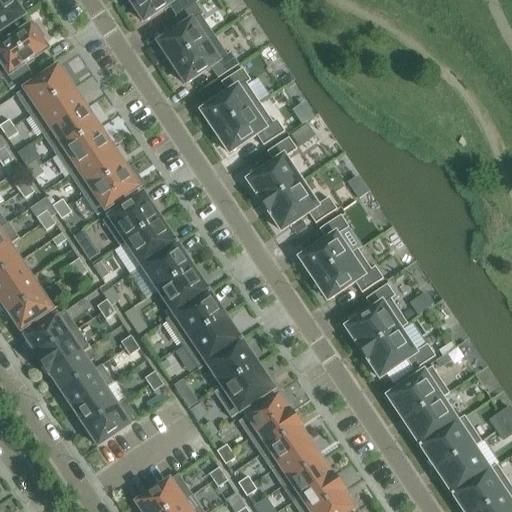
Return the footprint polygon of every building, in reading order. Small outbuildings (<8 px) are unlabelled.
[(16,6),(12,0),(0,0),(0,34),(25,18),(18,8),(19,8),(17,5),(16,6)] [(130,3),(129,4),(130,7),(131,6),(137,17),(139,19),(140,18),(144,25),(169,8),(177,19),(196,6),(198,5),(194,0),(136,0),(131,4),(130,3)] [(158,45),(172,65),(172,66),(215,38),(202,18),(204,17),(196,6),(177,19),(175,20),(182,30),(158,45)] [(7,45),(0,49),(0,79),(2,82),(3,82),(11,93),(33,78),(26,67),(35,61),(34,61),(47,52),(41,42),(44,40),(36,27),(32,30),(32,29),(19,37),(17,33),(5,42),(7,45)] [(172,65),(170,66),(172,69),(179,79),(181,82),(182,81),(186,87),(211,70),(218,81),(239,67),(231,55),(228,57),(215,38),(172,66),(172,65)] [(59,69),(17,97),(30,118),(73,90),(59,69)] [(228,95),(202,113),(216,134),(214,135),(215,136),(260,106),(247,86),(251,83),(243,72),(222,86),(228,95)] [(73,90),(30,118),(44,138),(86,110),(73,90)] [(260,106),(215,136),(225,151),(226,150),(230,156),(257,138),(264,149),(285,135),(277,123),(273,126),(260,106)] [(86,110),(44,138),(57,158),(99,130),(86,110)] [(10,122),(0,129),(4,135),(14,129),(10,122)] [(19,135),(14,129),(4,135),(9,142),(19,135)] [(99,130),(57,158),(70,178),(113,150),(115,149),(106,137),(105,138),(99,130)] [(275,165),(249,183),(259,200),(265,209),(302,185),(285,161),(297,153),(289,141),(268,155),(275,165)] [(5,150),(0,153),(0,162),(9,156),(5,150)] [(113,150),(70,178),(84,198),(126,170),(113,150)] [(9,156),(0,162),(0,163),(4,170),(14,163),(9,156)] [(41,169),(36,162),(27,169),(31,175),(41,169)] [(45,175),(41,169),(31,175),(35,182),(45,175)] [(126,170),(84,198),(98,219),(140,190),(126,170)] [(26,182),(16,188),(21,195),(30,188),(26,182)] [(302,185),(265,209),(270,218),(271,217),(282,234),(309,216),(316,227),(337,212),(329,201),(317,208),(302,185)] [(30,188),(21,195),(25,202),(35,195),(30,188)] [(144,196),(103,224),(120,249),(161,222),(153,209),(151,206),(144,196)] [(68,209),(63,202),(53,209),(58,215),(68,209)] [(72,215),(68,209),(58,215),(62,222),(72,215)] [(47,214),(37,220),(42,227),(52,220),(47,214)] [(327,243),(300,261),(314,281),(312,282),(313,283),(358,253),(362,250),(349,230),(341,218),(320,233),(327,243)] [(52,220),(42,227),(46,234),(56,227),(52,220)] [(120,249),(120,250),(126,246),(142,269),(179,245),(178,243),(176,245),(171,237),(171,236),(169,233),(169,234),(161,222),(120,249)] [(8,227),(0,231),(0,254),(10,248),(20,242),(9,226),(8,227)] [(84,232),(74,239),(80,249),(90,242),(84,232)] [(63,236),(53,243),(57,250),(67,243),(63,236)] [(179,245),(142,269),(158,293),(193,270),(185,258),(186,257),(184,255),(183,255),(178,247),(180,246),(179,245)] [(0,277),(21,264),(10,248),(0,254),(0,277)] [(358,253),(313,283),(323,298),(324,297),(328,303),(355,285),(362,296),(383,282),(376,270),(371,273),(358,253)] [(79,262),(69,268),(74,275),(84,268),(79,262)] [(0,300),(31,280),(21,264),(0,277),(0,300)] [(84,268),(74,275),(78,281),(88,275),(84,268)] [(193,270),(158,293),(174,317),(166,323),(211,293),(210,292),(209,293),(203,285),(204,285),(202,282),(201,282),(193,270)] [(31,280),(0,300),(0,301),(10,317),(42,296),(41,295),(31,280)] [(374,313),(347,330),(358,347),(357,347),(359,350),(360,350),(364,356),(408,326),(391,302),(396,300),(388,288),(366,302),(374,313)] [(42,296),(10,317),(22,334),(62,307),(50,290),(41,295),(42,296)] [(211,293),(166,323),(182,348),(226,319),(217,306),(218,306),(216,303),(210,296),(212,294),(211,293)] [(107,303),(97,309),(102,316),(112,309),(107,303)] [(112,309),(102,316),(106,323),(116,316),(112,309)] [(134,310),(125,316),(132,326),(141,320),(134,310)] [(65,313),(26,340),(38,358),(37,358),(37,359),(78,332),(65,313)] [(226,319),(182,348),(199,372),(244,342),(243,340),(241,342),(236,334),(236,333),(234,330),(234,331),(226,319)] [(408,326),(364,356),(367,361),(367,362),(369,365),(370,364),(380,381),(407,363),(414,373),(436,359),(428,348),(416,356),(400,332),(408,327),(408,326)] [(78,332),(37,359),(49,377),(82,355),(90,350),(78,332)] [(131,338),(121,345),(126,352),(136,345),(131,338)] [(199,372),(199,373),(207,367),(223,390),(214,395),(215,396),(258,367),(250,355),(251,354),(249,352),(248,352),(243,344),(245,343),(244,342),(199,372)] [(136,345),(126,352),(130,358),(140,352),(136,345)] [(448,347),(439,353),(443,359),(447,356),(452,353),(455,350),(451,345),(448,347)] [(82,355),(49,377),(50,378),(51,377),(62,394),(94,373),(82,355)] [(258,367),(215,396),(232,421),(275,392),(268,382),(269,382),(267,379),(266,379),(258,367)] [(94,373),(62,394),(74,412),(106,391),(114,386),(102,368),(94,373)] [(432,371),(389,399),(395,409),(394,410),(396,413),(397,412),(406,425),(449,396),(432,371)] [(155,374),(145,381),(150,388),(160,381),(155,374)] [(160,381),(150,388),(154,394),(164,388),(160,381)] [(106,391),(74,412),(86,430),(126,404),(125,403),(117,408),(106,391)] [(193,396),(184,402),(189,410),(198,404),(193,396)] [(449,396),(406,425),(414,437),(413,437),(415,441),(416,440),(421,448),(419,449),(420,450),(466,420),(465,419),(457,424),(442,402),(450,396),(449,396)] [(279,398),(239,425),(250,441),(291,414),(290,414),(279,398)] [(126,404),(86,430),(99,449),(138,422),(126,404)] [(291,414),(250,441),(261,457),(301,430),(291,414)] [(466,420),(420,450),(420,451),(422,450),(427,458),(429,461),(430,461),(438,473),(482,444),(466,420)] [(211,424),(201,430),(208,441),(218,435),(211,424)] [(301,430),(261,457),(272,473),(311,447),(301,432),(302,431),(301,430)] [(482,444),(438,473),(446,485),(445,486),(447,489),(448,489),(453,497),(452,498),(452,499),(498,469),(497,467),(490,473),(475,450),(482,445),(482,444)] [(227,447),(217,454),(222,461),(232,454),(227,447)] [(311,447),(272,473),(282,489),(322,463),(311,447)] [(232,454),(222,461),(226,467),(236,461),(232,454)] [(322,463),(282,489),(293,505),(333,478),(333,477),(332,478),(322,463)] [(511,489),(498,469),(452,499),(453,500),(455,498),(460,506),(459,507),(461,510),(462,510),(463,511),(485,511),(511,494),(511,489)] [(219,470),(209,477),(214,484),(224,477),(219,470)] [(179,477),(137,505),(140,511),(171,511),(193,498),(179,477)] [(224,477),(214,484),(218,490),(228,484),(224,477)] [(333,478),(293,505),(297,511),(317,511),(344,494),(333,478)] [(248,479),(238,486),(243,493),(253,486),(248,479)] [(253,486),(243,493),(247,499),(257,493),(253,486)] [(344,494),(317,511),(353,511),(355,511),(344,495),(345,495),(344,494)] [(511,511),(511,494),(485,511),(511,511)] [(202,511),(193,498),(171,511),(202,511)] [(264,502),(254,509),(255,511),(262,511),(268,509),(264,502)]
